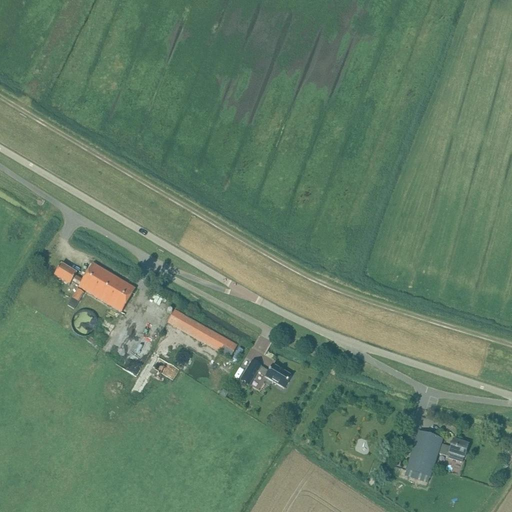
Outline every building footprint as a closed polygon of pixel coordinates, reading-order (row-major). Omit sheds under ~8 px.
[(18,239),(24,228),(17,224),(10,235),(18,239)] [(135,290),(92,265),(82,281),(75,277),(76,275),(61,265),(54,277),(69,286),(70,284),(121,314),(135,290)] [(75,311),(79,304),(78,304),(84,294),(77,290),(67,306),(75,311)] [(230,359),(232,356),(237,347),(174,312),(168,323),(230,359)] [(170,365),(174,358),(163,352),(159,359),(170,365)] [(181,371),(186,364),(175,358),(171,364),(181,371)] [(257,373),(260,368),(260,367),(252,362),(240,381),(249,387),(257,373)] [(284,390),(291,378),(272,366),(268,373),(260,368),(257,373),(265,378),(284,390)] [(415,443),(406,471),(430,479),(438,455),(448,458),(447,459),(462,464),(464,459),(465,456),(468,446),(453,441),(451,448),(441,445),(442,441),(418,433),(415,443)]
